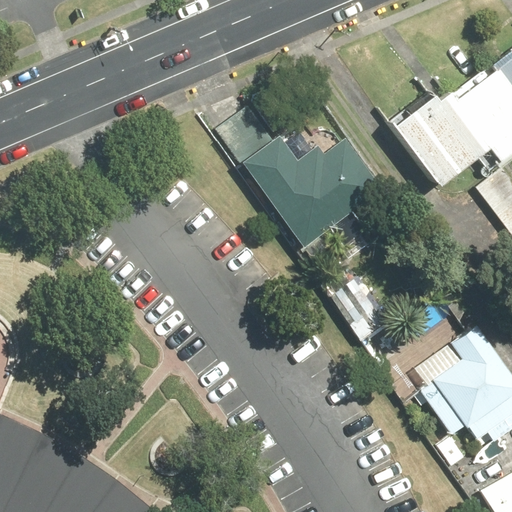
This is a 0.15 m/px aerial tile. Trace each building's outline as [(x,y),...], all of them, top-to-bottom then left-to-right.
[(455,90),(449,94),(482,139),(492,152),(511,137),(511,50),(485,69),(455,90)] [(403,108),(389,119),(435,176),(482,139),(449,94),(438,80),(403,108)] [(247,107),(217,129),(303,246),(384,187),(347,136),(324,153),(319,146),(299,161),(283,139),(275,145),(247,107)] [(511,179),(500,163),(474,182),(511,232),(511,179)] [(511,424),(511,366),(477,316),(414,359),(431,382),(424,387),(455,431),(468,422),(483,444),(511,424)] [(143,511),(144,511),(122,494),(102,479),(74,460),(50,447),(15,429),(0,421),(0,511),(143,511)] [(444,436),(431,445),(447,468),(460,458),(444,436)] [(511,511),(511,468),(477,488),(488,508),(490,511),(511,511)]
